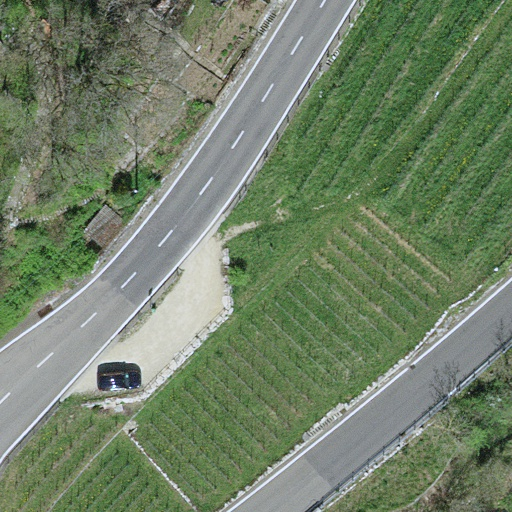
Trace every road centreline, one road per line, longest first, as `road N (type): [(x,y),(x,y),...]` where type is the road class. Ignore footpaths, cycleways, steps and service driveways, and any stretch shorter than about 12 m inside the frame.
road 1 (tertiary): [(0,400),(146,259),(256,112),(325,0)]
road 2 (tertiary): [(511,303),(266,511)]
